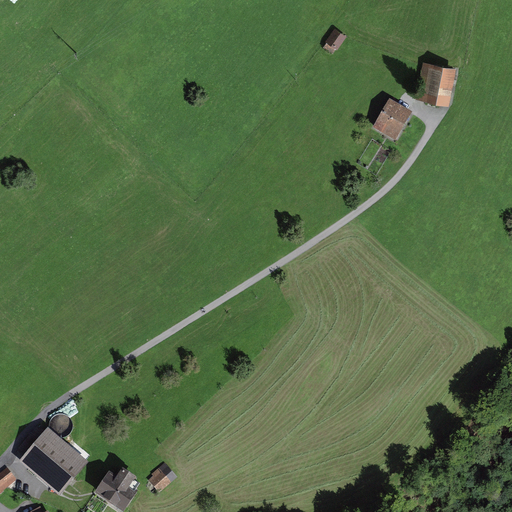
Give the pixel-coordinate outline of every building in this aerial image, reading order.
[(455,65),(429,60),(423,94),(448,99),(455,65)] [(392,101),(376,125),(396,139),(412,115),(392,101)] [(49,427),(21,457),(58,492),(86,463),(49,427)] [(149,477),(158,488),(174,475),(165,464),(149,477)] [(0,473),(0,489),(15,477),(7,468),(0,473)] [(110,472),(96,491),(122,509),(136,491),(127,485),(132,477),(120,469),(115,476),(110,472)]
